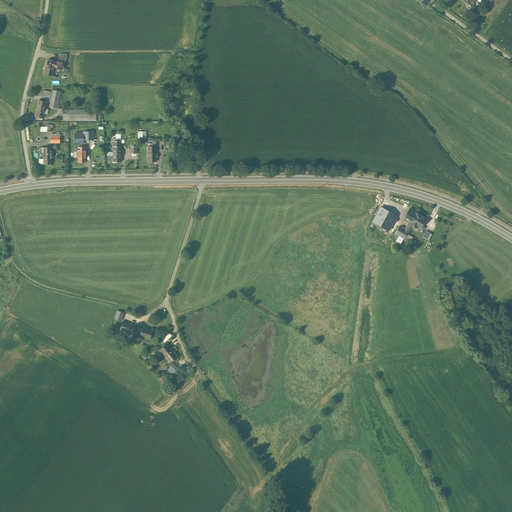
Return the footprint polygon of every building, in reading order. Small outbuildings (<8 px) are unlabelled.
[(60,54),(59,62),(63,63),(63,64),(65,64),(66,59),(67,54),(60,54)] [(47,60),(44,74),(52,76),(54,68),(62,70),(63,64),(63,63),(59,62),(47,60)] [(61,92),(53,90),(52,92),(51,98),(51,99),(52,99),(50,107),(57,109),(59,100),(61,92)] [(46,102),(39,100),(35,116),(43,118),(46,102)] [(96,110),(63,110),(63,113),(63,120),(96,121),(96,110)] [(93,132),(84,132),(84,133),(84,140),(93,140),(93,132)] [(84,133),(75,133),(75,142),(84,142),(84,140),(84,133)] [(60,137),(55,137),(55,134),(51,134),(51,143),(60,143),(60,137)] [(121,138),(112,139),(112,147),(113,147),(121,147),(121,138)] [(49,147),(49,146),(46,146),(46,147),(43,147),(44,164),(51,164),(51,158),(52,158),(52,155),(51,155),(51,147),(49,147)] [(80,147),(78,147),(78,150),(77,150),(77,158),(78,158),(78,162),(86,162),(86,147),(84,147),(84,146),(80,146),(80,147)] [(121,147),(113,147),(113,156),(107,156),(107,161),(113,161),(113,162),(121,162),(121,147)] [(396,215),(381,207),(370,228),(384,235),(387,229),(388,230),(396,215)] [(420,214),(417,213),(416,212),(413,211),(413,210),(410,209),(410,208),(409,209),(404,219),(403,219),(404,220),(407,221),(407,222),(409,223),(412,225),(413,225),(414,226),(414,225),(419,229),(420,229),(426,219),(426,218),(420,215),(420,214)] [(409,223),(405,230),(399,226),(395,233),(411,242),(413,237),(407,234),(412,225),(409,223)] [(425,230),(422,236),(428,240),(432,234),(425,230)] [(124,313),(117,311),(115,319),(121,321),(124,313)] [(132,324),(127,322),(123,321),(120,330),(124,331),(125,332),(127,333),(129,332),(132,334),(133,332),(135,326),(135,325),(132,324)] [(142,328),(135,326),(133,332),(140,335),(142,328)] [(153,331),(143,327),(142,328),(140,335),(150,339),(153,331)] [(170,333),(163,339),(165,342),(172,336),(170,333)] [(159,350),(164,357),(173,349),(168,342),(159,350)] [(179,355),(173,349),(164,357),(169,363),(179,355)] [(174,363),(167,369),(172,375),(179,370),(174,363)]
